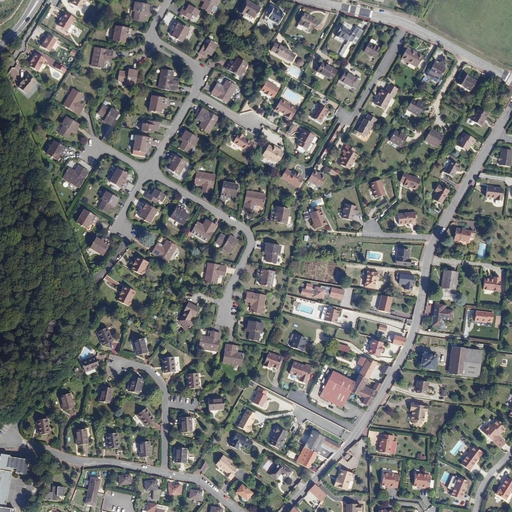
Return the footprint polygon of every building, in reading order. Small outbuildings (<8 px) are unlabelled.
[(86,0),(74,0),(72,4),(81,9),(86,0)] [(204,0),(206,1),(202,9),(210,13),(214,6),(216,7),(219,0),(204,0)] [(260,9),(246,1),(239,13),(244,15),(245,14),(255,19),(260,9)] [(144,22),(145,14),(148,14),(149,6),(136,3),(134,12),(136,12),(134,20),(144,22)] [(199,11),(190,5),(187,11),(183,9),(180,14),(190,19),(192,16),(195,18),(199,11)] [(285,15),(270,7),(267,12),(270,14),(268,18),(279,24),(285,15)] [(75,19),(66,14),(58,27),(66,32),(75,19)] [(252,23),(255,19),(245,14),(244,15),(242,18),(252,23)] [(317,21),(304,14),(299,24),(312,31),(317,21)] [(189,29),(176,22),(172,27),(176,29),(172,36),(182,42),(189,29)] [(353,33),(341,26),(336,36),(340,39),(341,37),(349,41),(349,40),(353,42),(360,30),(356,28),(353,33)] [(72,33),(78,37),(82,32),(76,27),(72,33)] [(132,30),(116,27),(114,41),(125,43),(126,35),(131,36),(132,30)] [(363,32),(360,30),(353,42),(356,44),(363,32)] [(56,41),(49,37),(47,40),(46,39),(43,44),(44,45),(42,48),(49,53),(56,41)] [(375,42),(370,40),(364,52),(375,59),(380,49),(373,46),(375,42)] [(211,42),(209,45),(206,43),(200,53),(205,56),(207,53),(212,56),(217,45),(211,42)] [(296,55),(291,53),(292,52),(280,45),(280,46),(275,44),(271,51),(275,53),(275,54),(287,60),(292,62),(296,55)] [(350,48),(345,45),(339,54),(345,57),(350,48)] [(423,57),(408,48),(402,59),(417,68),(423,57)] [(113,52),(95,49),(92,66),(104,68),(106,57),(112,58),(113,52)] [(34,58),(31,63),(32,64),(29,68),(38,72),(45,60),(37,55),(34,59),(34,58)] [(229,63),(226,68),(240,77),(247,64),(237,58),(233,65),(229,63)] [(300,59),(297,64),(302,67),(306,62),(300,59)] [(18,84),(30,73),(19,62),(8,74),(18,84)] [(337,71),(323,63),(318,73),(332,80),(337,71)] [(445,69),(435,63),(427,76),(438,82),(445,69)] [(66,71),(57,66),(55,69),(64,74),(66,71)] [(130,70),(129,73),(120,71),(119,81),(127,83),(127,84),(135,85),(138,71),(130,70)] [(174,72),(162,70),(159,88),(176,91),(178,84),(172,83),(174,72)] [(360,80),(345,73),(340,81),(351,88),(350,91),(353,92),(360,80)] [(476,81),(464,74),(459,84),(470,91),(476,81)] [(35,86),(34,86),(37,83),(29,76),(27,79),(27,80),(25,83),(24,82),(21,85),(22,86),(19,89),(27,96),(35,86)] [(212,94),(228,103),(237,87),(226,81),(220,91),(215,88),(212,94)] [(261,90),(265,93),(264,94),(269,96),(269,95),(274,98),(279,89),(266,81),(261,90)] [(399,90),(390,85),(384,93),(381,91),(378,95),(381,97),(376,105),(385,111),(388,106),(387,106),(392,97),(394,98),(399,90)] [(83,96),(73,90),(64,105),(80,114),(83,109),(78,105),(83,96)] [(168,99),(153,97),(150,111),(161,113),(162,105),(167,106),(168,99)] [(279,113),(280,111),(286,115),(286,118),(289,120),(290,119),(291,120),(297,109),(289,104),(282,99),(275,110),(279,113)] [(413,99),(407,109),(418,116),(424,105),(413,99)] [(328,110),(319,105),(311,118),(319,123),(324,115),(326,115),(328,111),(328,110)] [(111,110),(104,106),(99,114),(106,119),(105,121),(112,125),(119,113),(112,109),(111,110)] [(219,118),(203,108),(199,115),(205,118),(199,128),(209,134),(219,118)] [(478,109),(471,121),(482,127),(485,122),(484,121),(488,114),(478,109)] [(368,114),(365,120),(364,119),(357,132),(367,137),(374,124),(375,125),(378,120),(368,114)] [(64,126),(60,133),(67,138),(72,131),(75,132),(79,125),(67,118),(63,125),(64,126)] [(159,123),(147,120),(146,124),(143,124),(142,131),(153,133),(154,128),(158,128),(159,123)] [(444,136),(431,129),(426,139),(431,141),(430,144),(437,148),(444,136)] [(306,150),(315,136),(305,130),(299,140),(300,141),(297,145),(306,150)] [(396,130),(390,141),(401,147),(407,136),(396,130)] [(188,153),(193,145),(194,146),(198,139),(186,132),(182,139),(184,140),(180,148),(188,153)] [(251,152),(256,145),(252,143),(252,142),(243,137),(244,136),(239,133),(233,143),(247,151),(247,150),(251,152)] [(469,147),(471,144),(472,145),(475,140),(465,133),(462,138),(462,139),(461,142),(460,141),(457,146),(466,151),(469,147)] [(152,139),(136,136),(134,151),(146,153),(147,145),(151,145),(152,139)] [(68,150),(55,142),(47,154),(57,160),(61,153),(65,155),(68,150)] [(273,147),(269,145),(263,156),(266,158),(268,155),(272,157),(270,160),(274,162),(275,161),(279,163),(284,153),(281,152),(282,150),(274,146),(273,147)] [(345,156),(343,154),(341,159),(343,160),(340,164),(346,168),(346,167),(350,170),(354,163),(354,161),(358,155),(354,153),(356,150),(348,145),(343,152),(346,154),(345,156)] [(510,167),(511,152),(511,150),(502,149),(500,165),(510,167)] [(186,163),(172,155),(169,160),(173,162),(169,170),(179,175),(186,163)] [(460,166),(451,161),(444,173),(452,178),(456,171),(457,172),(460,166)] [(79,188),(88,173),(78,166),(72,176),(67,173),(64,179),(79,188)] [(336,172),(326,166),(324,170),(334,176),(336,172)] [(128,175),(118,169),(111,182),(124,190),(127,184),(124,182),(128,175)] [(303,179),(300,177),(301,175),(296,172),(294,174),(287,169),(282,177),(299,187),(303,179)] [(215,175),(197,172),(195,184),(206,186),(205,192),(212,193),(215,175)] [(325,179),(314,172),(309,181),(316,186),(317,184),(321,186),(325,179)] [(420,180),(404,174),(400,182),(404,183),(404,185),(417,190),(420,180)] [(381,181),(371,184),(375,198),(385,195),(381,181)] [(238,185),(224,182),(221,198),(227,199),(228,195),(236,196),(238,185)] [(441,204),(449,191),(439,185),(436,191),(437,192),(433,200),(441,204)] [(503,190),(487,187),(486,197),(496,199),(495,204),(497,205),(501,206),(503,190)] [(166,196),(156,190),(153,195),(149,193),(146,198),(157,204),(159,200),(162,202),(166,196)] [(265,195),(247,191),(244,209),(262,212),(265,195)] [(102,200),(104,201),(100,208),(107,213),(112,206),(114,207),(118,199),(106,192),(102,200)] [(157,211),(144,203),(140,209),(144,211),(140,217),(150,223),(157,211)] [(345,212),(343,219),(352,221),(354,214),(359,216),(357,207),(345,204),(343,211),(345,212)] [(184,208),(179,205),(171,218),(183,225),(189,215),(182,212),(184,208)] [(314,212),(310,214),(316,229),(325,225),(323,218),(324,218),(321,209),(320,210),(319,206),(313,209),(314,212)] [(271,221),(286,224),(289,210),(273,207),(271,221)] [(98,218),(84,211),(77,223),(87,229),(91,222),(94,224),(98,218)] [(416,225),(415,218),(416,217),(416,212),(398,215),(399,225),(412,224),(412,225),(416,225)] [(208,242),(216,226),(206,221),(200,231),(195,228),(192,233),(208,242)] [(469,242),(470,238),(474,238),(475,233),(471,232),(471,231),(456,229),(454,242),(460,243),(460,241),(469,242)] [(229,239),(221,235),(217,243),(224,247),(223,249),(230,253),(237,241),(230,236),(229,239)] [(97,239),(91,248),(103,256),(111,243),(106,239),(104,243),(97,239)] [(168,263),(177,247),(167,241),(161,251),(156,248),(152,253),(168,263)] [(268,253),(266,262),(276,264),(277,255),(279,255),(281,247),(266,244),(265,253),(268,253)] [(409,251),(397,250),(396,265),(410,266),(410,260),(409,260),(409,251)] [(148,262),(138,257),(132,270),(142,275),(143,273),(144,274),(145,272),(144,271),(148,262)] [(226,266),(208,263),(205,282),(217,284),(219,272),(225,273),(226,266)] [(274,272),(259,269),(257,275),(262,276),(260,284),(272,286),(274,272)] [(458,273),(445,271),(442,288),(455,290),(458,273)] [(379,274),(368,272),(365,287),(375,289),(376,281),(378,281),(379,274)] [(485,279),(483,290),(500,292),(501,281),(500,281),(501,279),(494,278),(493,281),(491,280),(485,279)] [(306,295),(305,296),(310,298),(311,295),(313,295),(313,297),(322,299),(324,294),(333,297),(333,298),(336,299),(337,292),(329,290),(330,288),(320,287),(320,289),(315,288),(315,290),(311,289),(312,285),(306,284),(305,289),(307,289),(307,290),(302,289),(301,294),(306,295)] [(129,305),(130,305),(131,304),(130,303),(135,292),(125,287),(118,301),(128,306),(129,305)] [(262,314),(266,296),(247,293),(246,299),(253,300),(251,312),(262,314)] [(393,299),(381,296),(378,310),(389,313),(393,299)] [(189,321),(192,316),(195,317),(199,308),(188,303),(184,312),(185,312),(180,321),(185,330),(192,325),(189,321)] [(440,327),(442,319),(451,320),(452,311),(443,310),(443,305),(436,304),(435,315),(434,315),(432,326),(440,327)] [(339,311),(328,308),(325,321),(336,324),(338,317),(339,311)] [(493,313),(475,311),(474,321),(486,323),(486,321),(492,322),(493,313)] [(263,324),(249,321),(247,330),(250,330),(249,339),(258,340),(260,332),(262,332),(263,324)] [(108,328),(97,332),(103,346),(113,342),(108,328)] [(201,337),(199,348),(217,351),(220,333),(213,332),(212,339),(201,337)] [(309,339),(296,334),(291,347),(304,352),(309,339)] [(406,339),(395,336),(393,343),(403,346),(406,339)] [(146,338),(133,341),(137,356),(147,353),(145,344),(147,344),(146,338)] [(383,344),(372,341),(369,353),(376,355),(375,356),(378,357),(378,355),(379,356),(383,344)] [(334,344),(332,348),(348,353),(350,348),(337,344),(337,345),(334,344)] [(233,346),(226,345),(223,362),(241,365),(243,354),(232,352),(233,346)] [(482,351),(455,348),(452,374),(478,378),(482,351)] [(282,358),(269,353),(263,366),(270,368),(270,366),(278,369),(282,358)] [(435,369),(435,364),(438,365),(439,357),(430,356),(430,355),(426,355),(423,355),(422,361),(425,361),(424,368),(435,369)] [(95,357),(81,363),(85,373),(99,367),(95,357)] [(363,367),(359,376),(368,380),(377,363),(360,357),(359,360),(360,360),(358,365),(359,365),(358,367),(361,368),(362,366),(363,367)] [(174,358),(163,359),(164,373),(175,372),(174,358)] [(306,383),(311,370),(306,368),(306,366),(294,362),(289,373),(300,377),(299,381),(306,383)] [(385,365),(381,372),(387,375),(392,368),(385,365)] [(350,393),(365,398),(362,403),(369,407),(379,389),(375,387),(373,390),(364,387),(368,380),(359,376),(355,384),(333,372),(320,396),(342,408),(350,393)] [(198,374),(187,375),(188,389),(199,388),(198,374)] [(142,380),(133,377),(129,391),(139,394),(142,380)] [(426,394),(428,382),(418,381),(417,389),(418,389),(417,393),(426,394)] [(112,389),(101,387),(99,402),(110,404),(112,389)] [(258,392),(259,393),(253,403),(264,409),(270,398),(266,396),(268,393),(260,388),(258,392)] [(70,394),(60,397),(63,411),(74,408),(70,394)] [(223,399),(208,400),(209,410),(224,409),(223,399)] [(419,404),(413,404),(411,412),(415,412),(415,415),(413,415),(412,421),(414,421),(414,424),(416,426),(421,427),(423,424),(423,422),(425,423),(427,412),(428,413),(429,408),(420,406),(419,404)] [(155,420),(146,408),(137,415),(146,427),(155,420)] [(258,415),(249,410),(239,427),(250,433),(257,420),(256,419),(258,415)] [(191,418),(180,418),(181,432),(192,432),(191,418)] [(48,419),(37,421),(39,436),(50,434),(48,419)] [(491,424),(484,431),(502,448),(507,443),(499,435),(500,433),(502,434),(507,429),(498,421),(493,426),(491,424)] [(288,433),(279,428),(273,440),(273,441),(272,444),(280,449),(288,433)] [(86,430),(76,431),(77,446),(87,445),(86,430)] [(341,446),(313,431),(310,437),(322,443),(338,452),(341,446)] [(117,434),(106,435),(108,449),(119,448),(117,434)] [(252,442),(237,434),(230,446),(245,454),(252,442)] [(389,453),(391,440),(392,440),(393,436),(381,434),(381,439),(380,438),(378,452),(389,453)] [(322,443),(310,437),(306,445),(313,449),(312,450),(314,451),(313,452),(316,454),(322,443)] [(150,442),(139,443),(140,458),(151,457),(150,442)] [(306,445),(296,462),(308,469),(316,454),(313,452),(314,451),(312,450),(313,449),(306,445)] [(484,453),(475,446),(461,463),(470,470),(478,460),(478,459),(479,457),(480,458),(484,453)] [(187,449),(176,448),(175,463),(186,464),(187,449)] [(0,511),(14,511),(15,509),(6,508),(12,471),(16,472),(16,474),(25,476),(27,460),(1,456),(0,459),(0,511)] [(216,465),(227,473),(225,476),(231,480),(234,476),(232,474),(236,470),(229,465),(231,462),(224,456),(216,465)] [(207,465),(201,461),(197,468),(203,472),(207,465)] [(291,472),(280,463),(270,475),(276,480),(281,474),(286,478),(291,472)] [(347,490),(353,473),(341,470),(338,480),(336,480),(334,485),(347,490)] [(383,473),(382,485),(397,487),(399,477),(395,476),(395,474),(388,473),(388,472),(385,472),(383,473)] [(416,475),(414,487),(430,489),(431,479),(428,479),(428,477),(421,476),(420,474),(417,474),(416,475)] [(130,475),(119,476),(120,485),(131,483),(130,475)] [(467,481),(456,477),(449,495),(460,499),(467,481)] [(91,479),(88,492),(97,493),(100,480),(91,479)] [(511,491),(511,482),(507,479),(496,494),(505,501),(511,491)] [(156,481),(145,482),(146,491),(157,490),(156,481)] [(179,486),(169,487),(170,496),(180,495),(179,486)] [(252,493),(242,486),(236,493),(247,500),(252,493)] [(45,492),(45,500),(56,501),(56,496),(64,497),(64,488),(53,487),(52,493),(45,492)] [(321,490),(315,495),(321,502),(326,495),(321,490)] [(191,491),(189,499),(203,502),(204,497),(201,497),(202,492),(191,491)] [(97,493),(88,492),(85,504),(94,506),(97,493)]
